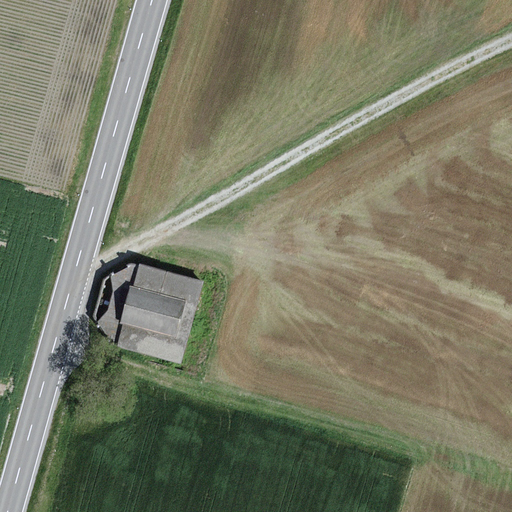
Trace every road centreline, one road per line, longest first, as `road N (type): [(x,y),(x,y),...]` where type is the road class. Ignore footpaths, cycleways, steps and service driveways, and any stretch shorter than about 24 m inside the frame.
road 1 (primary): [(8,511),(151,0)]
road 2 (track): [(70,285),(511,40)]
road 3 (track): [(56,338),(435,456)]
